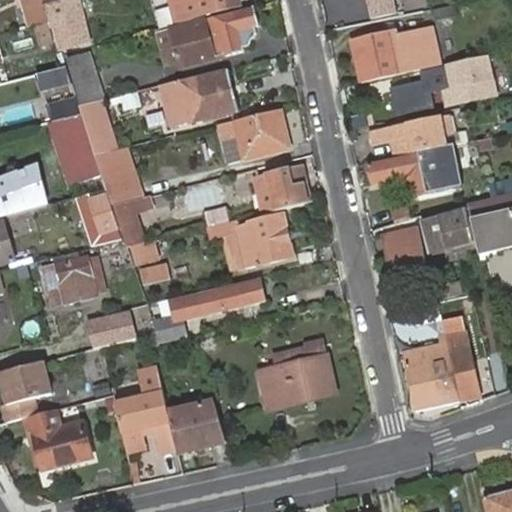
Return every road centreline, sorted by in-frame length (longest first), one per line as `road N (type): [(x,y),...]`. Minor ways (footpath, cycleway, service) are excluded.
road 1 (residential): [(302,0),(401,455)]
road 2 (tertiary): [(132,511),(401,455)]
